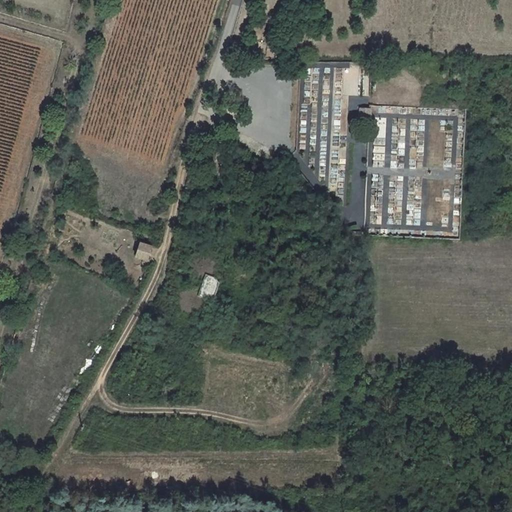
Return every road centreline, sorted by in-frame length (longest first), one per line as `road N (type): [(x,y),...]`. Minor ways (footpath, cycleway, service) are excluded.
road 1 (track): [(98,384),(165,254),(199,113)]
road 2 (track): [(306,393),(264,421),(127,409),(98,384)]
road 3 (track): [(46,511),(45,477),(98,384)]
